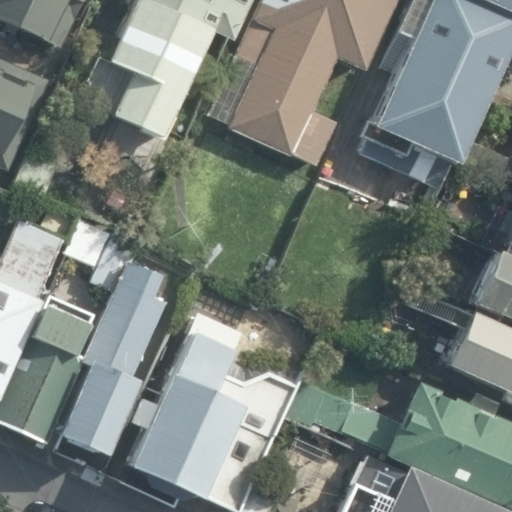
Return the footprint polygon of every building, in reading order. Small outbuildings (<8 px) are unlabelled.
[(0,0),(0,16),(51,39),(67,0),(0,0)] [(121,0),(76,105),(153,138),(199,29),(229,42),(246,0),(121,0)] [(392,0),(256,0),(210,110),(326,159),(392,0)] [(511,0),(407,0),(394,31),(409,38),(370,126),(458,165),(511,42),(511,0)] [(0,156),(39,69),(0,51),(0,156)] [(0,183),(0,192),(21,202),(42,212),(63,166),(18,145),(0,183)] [(511,214),(501,238),(511,243),(511,214)] [(0,232),(0,360),(53,237),(6,217),(0,232)] [(511,256),(486,245),(463,297),(511,319),(511,256)] [(152,274),(118,260),(45,432),(98,454),(130,378),(123,375),(155,299),(143,294),(152,274)] [(231,315),(187,297),(116,460),(228,508),(285,377),(254,364),(232,369),(211,360),(231,315)] [(84,327),(30,305),(0,378),(0,425),(37,441),(84,327)] [(511,329),(462,307),(439,360),(511,391),(511,329)] [(396,411),(315,375),(299,411),(511,505),(511,417),(413,374),(396,411)] [(360,461),(282,426),(242,511),(336,511),(353,475),(360,461)] [(503,511),(369,452),(342,511),(503,511)]
